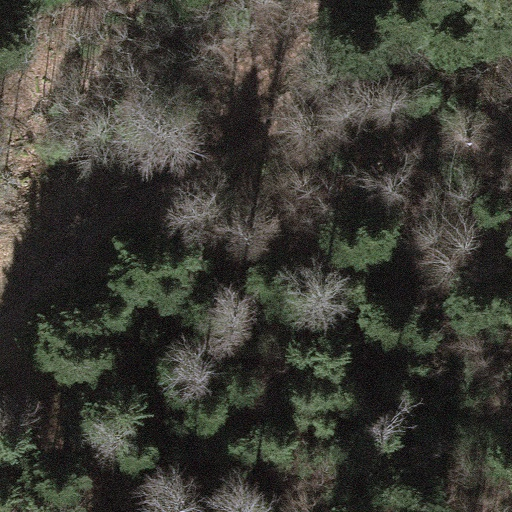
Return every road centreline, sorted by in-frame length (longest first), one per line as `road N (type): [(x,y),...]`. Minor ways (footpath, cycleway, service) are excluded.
road 1 (track): [(0,297),(206,123)]
road 2 (track): [(335,0),(206,123)]
